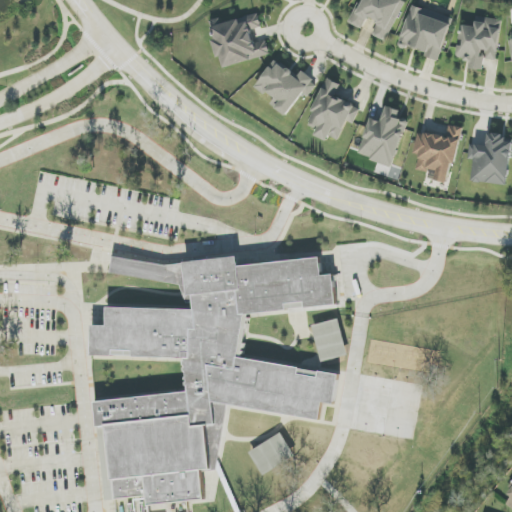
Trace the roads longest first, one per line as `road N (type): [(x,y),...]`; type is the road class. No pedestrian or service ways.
road 1 (tertiary): [(255,160),(157,91),(78,0)]
road 2 (residential): [(305,30),(417,86),(511,103)]
road 3 (tertiary): [(511,234),(444,228),(304,184)]
road 4 (tertiary): [(0,122),(60,96),(119,53)]
road 5 (tertiary): [(104,35),(0,100)]
